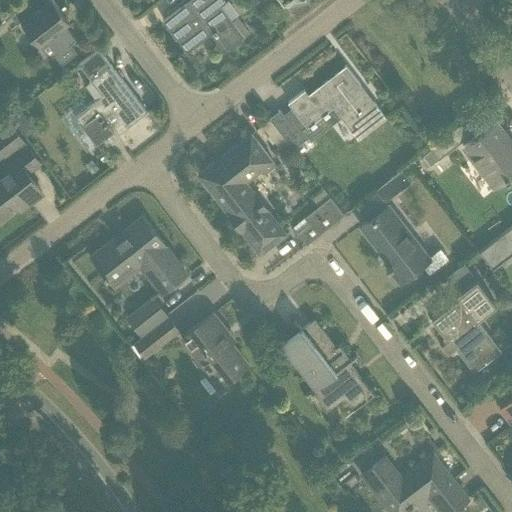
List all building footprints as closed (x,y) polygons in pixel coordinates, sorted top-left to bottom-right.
[(44,0),(29,0),(10,15),(16,23),(19,20),(39,45),(47,39),(57,52),(53,54),(61,64),(76,52),(70,44),(76,40),(65,25),(69,22),(65,16),(69,12),(64,5),(59,9),(52,0),(46,0),(45,1),(44,0)] [(226,1),(225,0),(191,0),(164,21),(187,52),(210,34),(224,52),(248,34),(235,17),(231,20),(220,6),(226,1)] [(102,94),(74,115),(96,143),(106,136),(111,143),(119,137),(117,134),(146,111),(146,110),(145,111),(98,48),(78,63),(102,94)] [(333,105),(358,138),(385,117),(374,102),(371,105),(357,87),(360,84),(346,66),(308,94),(305,91),(289,103),(306,126),(333,105)] [(303,128),(297,132),(280,110),(269,118),(293,149),(309,136),(303,128)] [(2,167),(5,171),(0,175),(0,218),(19,204),(17,202),(21,199),(23,201),(27,198),(29,202),(42,192),(27,173),(40,163),(9,123),(0,130),(0,158),(5,164),(2,167)] [(474,140),(464,148),(495,187),(511,173),(511,144),(499,127),(495,123),(485,131),(474,140)] [(428,148),(429,150),(422,155),(430,165),(470,135),(461,124),(428,148)] [(213,163),(198,174),(213,194),(212,195),(227,214),(228,214),(259,254),(286,233),(269,210),(262,216),(248,198),(254,194),(245,182),(256,174),(256,175),(262,170),(263,172),(266,172),(273,167),(274,163),(273,161),(251,132),(241,140),(240,140),(233,146),(222,155),(213,163)] [(401,169),(376,189),(385,201),(411,181),(401,169)] [(307,242),(344,214),(331,197),(306,217),(310,223),(299,232),(307,242)] [(428,257),(388,205),(361,226),(390,264),(385,267),(387,270),(389,268),(400,282),(422,265),(429,275),(449,259),(440,248),(428,257)] [(140,264),(162,292),(186,273),(142,216),(125,229),(128,234),(100,255),(97,251),(91,256),(114,285),(140,264)] [(505,231),(478,252),(491,269),(511,253),(511,241),(508,236),(509,236),(505,231)] [(464,263),(445,278),(455,290),(473,275),(464,263)] [(494,270),(486,277),(493,287),(502,280),(494,270)] [(458,295),(460,298),(431,320),(447,341),(445,342),(452,350),(455,348),(466,361),(465,362),(473,372),(496,354),(488,343),(493,339),(478,320),(497,305),(477,280),(458,295)] [(128,317),(140,334),(166,314),(153,298),(128,317)] [(182,337),(220,385),(247,364),(220,330),(223,327),(212,313),(182,337)] [(135,344),(144,356),(178,330),(169,318),(135,344)] [(343,395),(354,409),(374,394),(349,362),(356,356),(355,355),(347,362),(340,354),(344,351),(339,344),(336,347),(314,319),(302,328),(295,319),(294,320),(301,329),(281,345),(314,388),(311,390),(326,408),(343,395)] [(511,398),(500,408),(501,410),(505,406),(511,414),(511,419),(510,422),(511,423),(511,422),(511,398)] [(362,473),(392,511),(403,511),(428,493),(442,511),(448,511),(467,498),(433,454),(401,478),(384,456),(362,473)]
